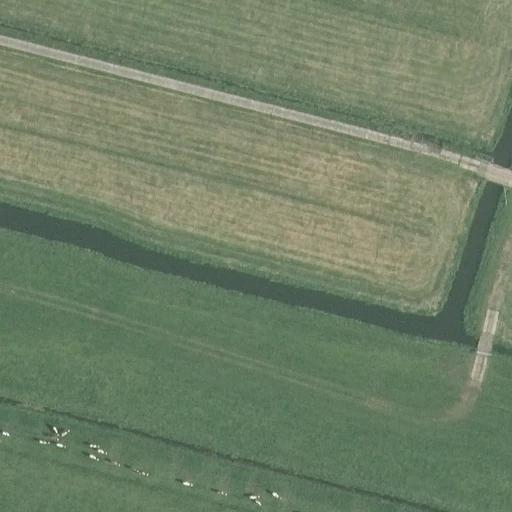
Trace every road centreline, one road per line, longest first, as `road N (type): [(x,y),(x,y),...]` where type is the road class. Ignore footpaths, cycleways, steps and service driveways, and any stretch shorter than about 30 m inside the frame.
road 1 (track): [(0,35),(511,180)]
road 2 (track): [(0,366),(473,383)]
road 3 (track): [(511,248),(473,383)]
